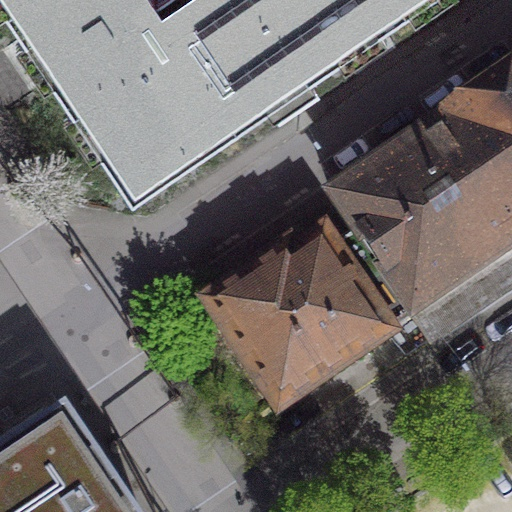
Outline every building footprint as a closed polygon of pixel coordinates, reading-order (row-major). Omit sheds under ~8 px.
[(2,0),(132,188),(238,116),(160,0),(2,0)] [(160,0),(238,116),(409,0),(160,0)] [(511,81),(334,202),(355,234),(413,317),(432,346),(511,291),(511,81)] [(250,280),(211,307),(282,408),(413,317),(355,234),(331,251),(323,241),(309,251),(294,261),(289,253),(250,280)] [(0,453),(39,511),(133,511),(66,410),(0,453)] [(0,453),(0,511),(39,511),(0,453)]
